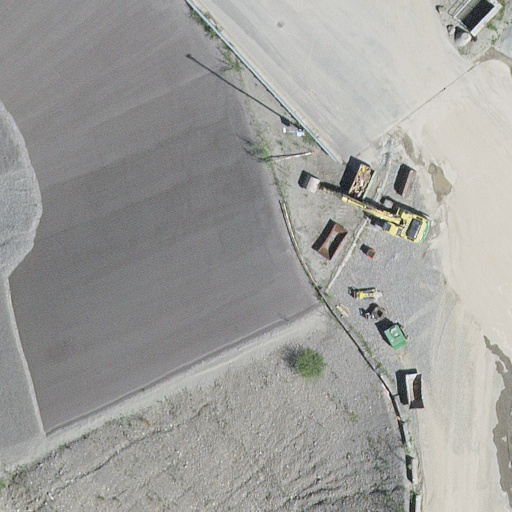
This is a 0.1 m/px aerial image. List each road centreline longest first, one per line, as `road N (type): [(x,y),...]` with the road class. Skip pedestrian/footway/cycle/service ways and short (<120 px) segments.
road 1 (track): [(343,61),(416,178),(466,411),(457,511)]
road 2 (track): [(282,0),(343,61),(367,0)]
